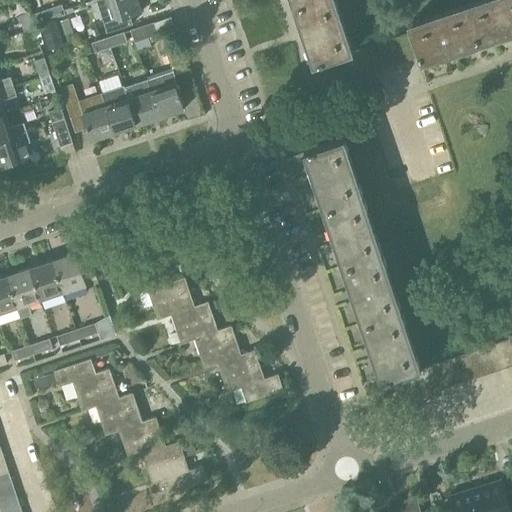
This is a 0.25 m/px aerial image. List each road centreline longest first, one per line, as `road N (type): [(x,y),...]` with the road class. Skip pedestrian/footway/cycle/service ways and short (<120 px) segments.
road 1 (residential): [(347,476),(239,149)]
road 2 (residential): [(0,229),(239,149)]
road 3 (residential): [(423,174),(397,96),(239,149)]
road 4 (residential): [(347,476),(511,422)]
road 5 (residential): [(239,149),(189,0)]
